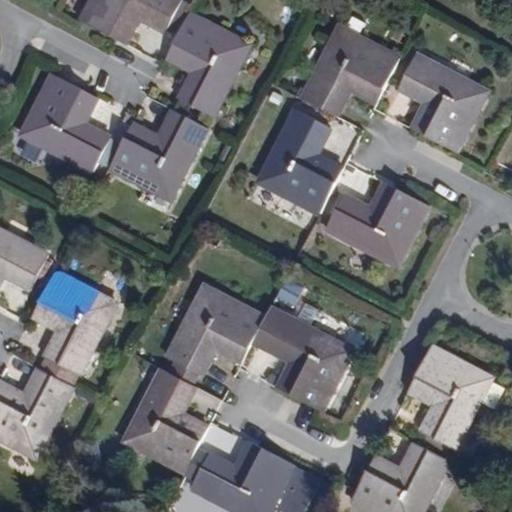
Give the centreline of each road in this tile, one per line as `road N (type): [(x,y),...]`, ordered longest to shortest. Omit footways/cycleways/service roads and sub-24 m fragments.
road 1 (residential): [(247,410),(364,467),(444,297)]
road 2 (residential): [(138,92),(26,27)]
road 3 (residential): [(382,143),(492,193)]
